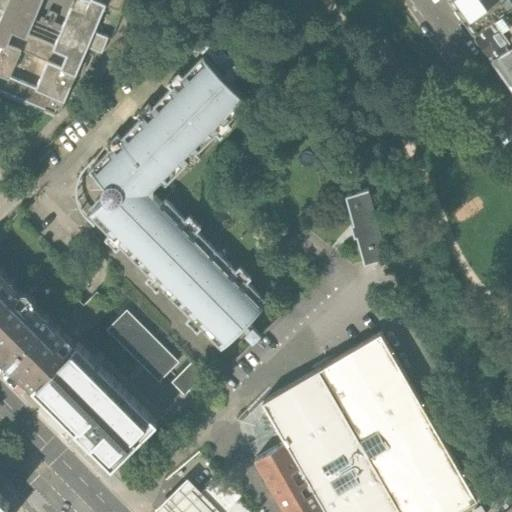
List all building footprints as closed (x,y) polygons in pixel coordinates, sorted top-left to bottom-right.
[(0,0),(0,10),(3,11),(0,17),(0,89),(58,114),(87,46),(102,52),(108,38),(111,40),(123,12),(121,11),(125,0),(167,0),(172,2),(172,0),(73,0),(53,48),(27,37),(42,0),(0,0)] [(449,0),(470,29),(509,0),(449,0)] [(488,51),(511,34),(511,0),(509,0),(470,29),(488,51)] [(511,86),(511,34),(488,51),(511,86)] [(100,201),(89,213),(227,348),(243,331),(259,314),(145,205),(231,113),(243,100),(224,82),(206,64),(93,178),(101,187),(99,194),(100,201)] [(339,134),(343,145),(353,142),(349,130),(339,134)] [(370,187),(348,193),(355,220),(354,223),(355,232),(359,233),(367,262),(390,255),(370,187)] [(0,354),(9,364),(32,388),(75,345),(0,269),(0,354)] [(125,314),(105,334),(158,388),(178,367),(125,314)] [(281,430),(285,438),(327,511),(451,511),(477,497),(381,331),(263,399),(276,420),(271,421),(272,427),(274,432),(281,430)] [(32,388),(112,468),(157,423),(78,343),(75,345),(32,388)] [(203,377),(191,365),(171,387),(183,399),(203,377)] [(288,511),(327,511),(285,438),(255,455),(288,511)] [(250,511),(239,500),(243,496),(221,474),(200,495),(206,501),(216,511),(250,511)] [(156,511),(221,511),(189,478),(165,502),(156,511)]
